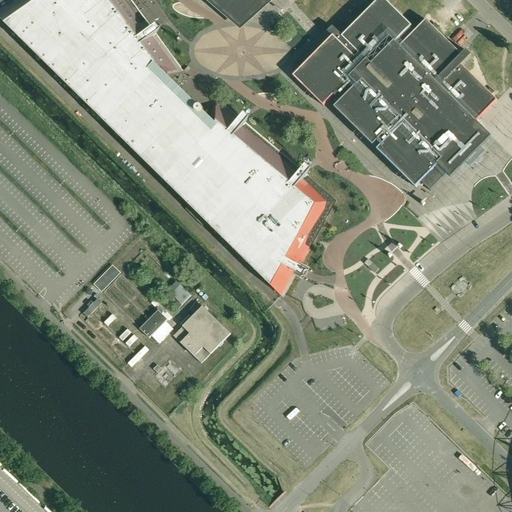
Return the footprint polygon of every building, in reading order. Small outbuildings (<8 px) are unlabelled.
[(0,19),(134,151),(186,98),(162,75),(182,71),(156,36),(154,32),(152,29),(129,0),(9,0),(0,7),(0,19)] [(218,0),(227,6),(237,19),(248,9),(250,11),(262,0),(218,0)] [(340,102),(338,104),(334,108),(373,146),(377,142),(381,146),(377,150),(416,188),(422,182),(431,191),(448,174),(451,178),(467,163),(470,166),(485,151),(481,148),(492,137),(476,122),(497,101),(462,65),(472,56),(466,51),(462,55),(455,48),(445,39),(436,29),(428,22),(426,20),(414,32),(410,28),(412,26),(385,0),(378,0),(343,36),(333,27),(328,32),(333,36),(328,41),(293,76),(323,106),(334,95),(340,102)] [(213,229),(284,156),(251,129),(245,124),(216,99),(209,121),(201,113),(202,113),(203,112),(203,111),(204,110),(204,109),(203,109),(203,108),(203,107),(202,107),(202,106),(201,106),(200,106),(199,106),(198,106),(197,107),(196,108),(186,98),(134,151),(213,229)] [(284,156),(213,229),(283,298),(297,274),(299,270),(301,266),(336,201),(312,180),(307,176),(305,174),(284,156)] [(375,273),(379,269),(373,263),(369,267),(375,273)] [(169,291),(183,305),(192,296),(178,282),(169,291)] [(90,308),(84,314),(88,318),(102,304),(98,300),(94,303),(90,308)] [(174,337),(176,335),(203,362),(201,363),(202,364),(231,334),(203,307),(174,337)] [(140,329),(149,339),(168,320),(158,311),(149,320),(140,329)] [(158,365),(154,369),(159,374),(163,370),(158,365)]
